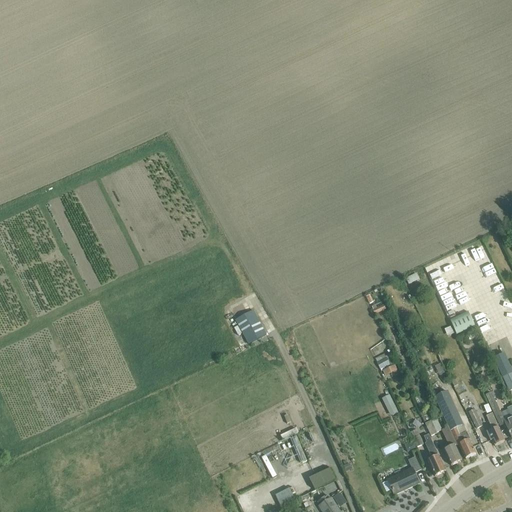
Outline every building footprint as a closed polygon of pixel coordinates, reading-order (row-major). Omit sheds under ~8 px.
[(410,284),(421,280),(419,273),(408,277),(410,284)] [(436,284),(441,292),(449,288),(444,279),(436,284)] [(449,291),(441,294),(445,303),(452,299),(449,291)] [(383,306),(372,311),(374,315),(385,310),(383,306)] [(474,314),(482,311),(481,306),(472,310),(474,314)] [(253,312),(236,321),(249,345),(266,336),(253,312)] [(458,334),(475,327),(469,312),(452,318),(458,334)] [(479,322),(483,332),(491,329),(487,319),(479,322)] [(453,326),(446,328),(449,336),(456,334),(453,326)] [(384,355),(375,360),(378,364),(377,365),(381,373),(383,372),(394,366),(396,365),(390,355),(385,357),(384,355)] [(511,391),(511,371),(504,355),(494,360),(510,392),(511,391)] [(394,366),(383,372),(385,377),(397,371),(394,366)] [(448,392),(435,398),(444,416),(449,427),(453,435),(457,445),(457,447),(460,446),(466,459),(477,454),(470,440),(464,443),(457,429),(464,426),(460,416),(448,392)] [(497,419),(502,416),(492,394),(486,396),(497,419)] [(381,400),(390,416),(390,417),(398,413),(389,396),(381,400)] [(474,409),(468,412),(476,430),(482,427),(474,409)] [(497,423),(492,414),(488,416),(494,431),(487,434),(491,442),(493,442),(495,447),(505,443),(497,423)] [(426,425),(430,435),(431,437),(437,434),(432,422),(425,424),(426,425)] [(297,427),(282,434),(285,439),(300,432),(297,427)] [(449,427),(442,431),(445,439),(450,448),(444,451),(451,466),(462,461),(455,446),(457,445),(453,435),(449,427)] [(411,433),(417,446),(423,443),(417,430),(411,433)] [(429,435),(424,437),(426,443),(425,443),(431,457),(434,456),(435,458),(428,461),(435,477),(446,472),(429,435)] [(403,474),(388,482),(395,496),(420,484),(415,474),(422,471),(415,458),(408,461),(412,470),(403,474)] [(349,464),(343,466),(346,472),(351,470),(349,464)] [(330,470),(309,480),(315,492),(336,481),(330,470)] [(336,484),(328,488),(330,493),(338,489),(336,484)] [(277,494),(282,505),(297,498),(292,488),(277,494)] [(304,496),(306,503),(315,499),(312,492),(304,496)] [(338,511),(330,500),(319,507),(321,511),(338,511)]
